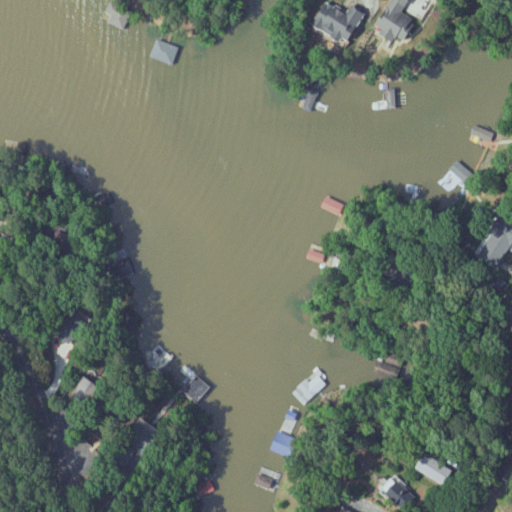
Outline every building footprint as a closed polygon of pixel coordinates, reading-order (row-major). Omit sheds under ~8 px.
[(107,11),(113,14),(110,21),(126,28),(134,9),(111,0),(107,11)] [(354,3),(351,10),(331,0),(319,26),(354,42),(369,10),(354,3)] [(391,0),(377,28),(407,44),(416,28),(415,27),(421,16),(407,9),(412,0),(391,0)] [(472,135),(492,141),(494,132),(475,126),(472,135)] [(475,175),(460,159),(437,180),(447,192),(457,183),(462,188),(475,175)] [(342,214),(347,203),(329,196),(324,207),(342,214)] [(304,403),(328,384),(319,373),(298,389),(300,392),(297,394),(304,403)] [(272,449),(290,457),(298,438),(279,431),(272,449)] [(414,467),(442,485),(451,470),(424,453),(414,467)] [(271,489),(276,478),(260,472),(256,482),(271,489)] [(401,503),(412,488),(394,475),(388,483),(392,486),(387,493),(401,503)]
